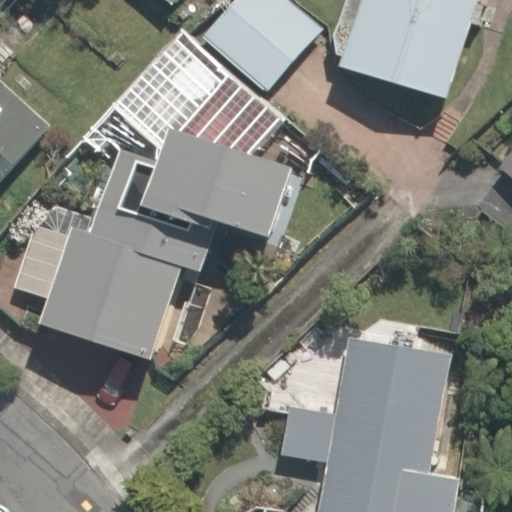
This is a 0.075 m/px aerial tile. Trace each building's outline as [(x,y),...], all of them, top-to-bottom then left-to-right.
[(195,0),(166,0),(183,14),(195,0)] [(245,0),(212,42),(277,93),(319,46),(266,0),(245,0)] [(496,0),(378,0),(356,82),(466,112),(496,0)] [(270,101),(203,53),(181,36),(124,113),(189,167),(185,182),(133,168),(113,248),(92,243),(64,347),(191,380),(225,251),(302,272),(326,182),(290,173),(305,137),(270,101)] [(0,184),(50,131),(0,84),(0,184)] [(463,511),(476,370),(363,360),(356,431),(301,426),(297,475),(342,479),(339,511),(463,511)]
